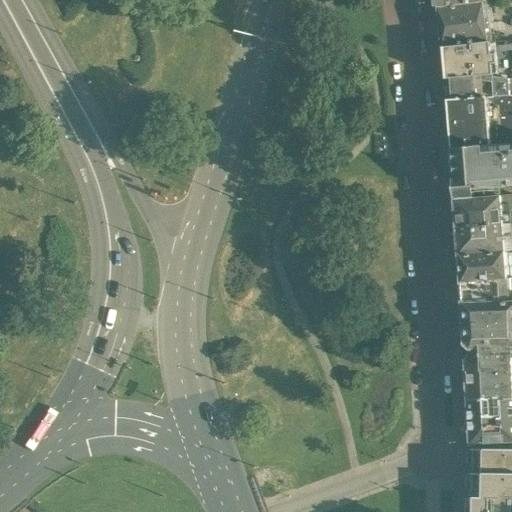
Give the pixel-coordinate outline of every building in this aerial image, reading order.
[(488,43),(484,3),(438,8),(443,48),(488,43)] [(443,48),(446,80),(481,77),(494,77),(493,65),(497,65),(497,55),(492,55),(490,43),(488,43),(443,48)] [(511,79),(510,79),(494,77),(481,77),(446,80),(447,101),(511,96),(511,79)] [(511,96),(447,101),(450,149),(511,144),(511,96)] [(511,144),(450,149),(454,201),(455,200),(475,199),(474,188),(511,185),(511,144)] [(455,200),(457,229),(490,227),(503,226),(502,211),(511,210),(511,196),(475,199),(455,200)] [(506,252),(503,226),(490,227),(457,229),(459,257),(506,252)] [(459,257),(461,284),(511,279),(511,251),(506,252),(459,257)] [(511,279),(461,284),(463,304),(511,303),(511,279)] [(470,349),(470,351),(511,348),(511,303),(463,304),(465,345),(470,349)] [(471,355),(466,361),(466,372),(467,389),(467,388),(468,402),(511,399),(511,348),(470,351),(471,355)] [(469,411),(468,411),(469,432),(470,432),(471,445),(476,445),(511,442),(511,399),(468,402),(469,411)] [(475,496),(474,511),(511,511),(511,450),(476,450),(476,467),(476,477),(475,496)]
